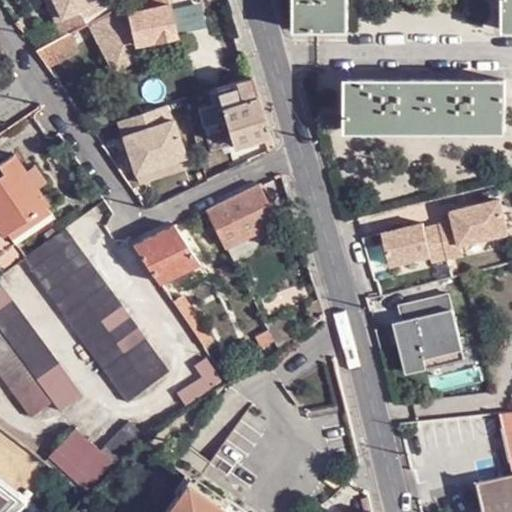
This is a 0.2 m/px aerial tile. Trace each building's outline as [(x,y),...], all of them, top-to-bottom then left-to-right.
[(52,0),(44,0),(56,22),(62,18),(52,0)] [(103,0),(52,0),(62,18),(56,22),(63,36),(70,33),(87,24),(105,15),(109,13),(110,12),(107,6),(103,0)] [(175,35),(167,0),(136,0),(130,1),(117,8),(110,12),(109,13),(105,15),(87,24),(104,59),(134,44),(175,35)] [(129,0),(117,0),(107,6),(110,12),(117,8),(130,1),(129,0)] [(348,0),(297,0),(297,28),(349,28),(348,0)] [(63,36),(36,51),(46,66),(78,49),(70,33),(63,36)] [(134,44),(104,59),(112,73),(141,57),(134,44)] [(272,135),(253,78),(218,88),(215,89),(219,102),(223,119),(231,147),(264,137),(272,135)] [(507,130),(507,79),(349,78),(349,129),(507,130)] [(219,102),(215,89),(211,91),(215,104),(219,102)] [(223,119),(219,102),(215,104),(198,108),(202,125),(223,119)] [(166,105),(119,121),(135,173),(185,157),(173,120),(171,120),(166,105)] [(272,135),(264,137),(270,154),(277,150),(272,135)] [(46,204),(36,188),(23,169),(13,153),(0,161),(0,167),(4,174),(0,176),(0,271),(21,257),(11,243),(4,232),(44,206),(46,204)] [(185,157),(135,173),(138,183),(188,167),(185,157)] [(23,169),(36,188),(44,182),(32,163),(29,165),(23,169)] [(278,224),(260,186),(209,209),(228,247),(278,224)] [(458,220),(443,224),(451,258),(467,254),(465,245),(511,233),(511,231),(504,198),(455,210),(458,220)] [(51,217),(44,206),(4,232),(11,243),(51,217)] [(451,258),(443,224),(428,227),(427,222),(386,232),(394,265),(434,256),(435,262),(451,258)] [(174,225),(133,244),(159,282),(172,277),(201,264),(174,225)] [(168,371),(67,231),(25,261),(126,402),(168,371)] [(234,258),(261,312),(271,307),(249,261),(243,265),(239,256),(234,258)] [(168,294),(179,287),(172,277),(159,282),(168,294)] [(0,377),(30,420),(53,404),(60,413),(82,398),(0,283),(0,377)] [(168,294),(201,343),(212,337),(179,287),(168,294)] [(462,348),(450,292),(401,304),(405,320),(396,322),(408,371),(428,367),(425,357),(462,348)] [(462,348),(425,357),(428,367),(465,358),(462,348)] [(190,407),(214,391),(213,389),(223,382),(207,358),(196,366),(204,378),(181,394),(190,407)] [(511,511),(511,410),(500,412),(511,469),(511,472),(480,480),(487,511),(511,511)] [(136,445),(144,439),(129,423),(104,448),(115,459),(110,462),(115,467),(136,445)] [(89,493),(115,467),(110,462),(76,431),(51,458),(89,493)] [(231,511),(221,504),(223,501),(197,483),(177,511),(231,511)]
